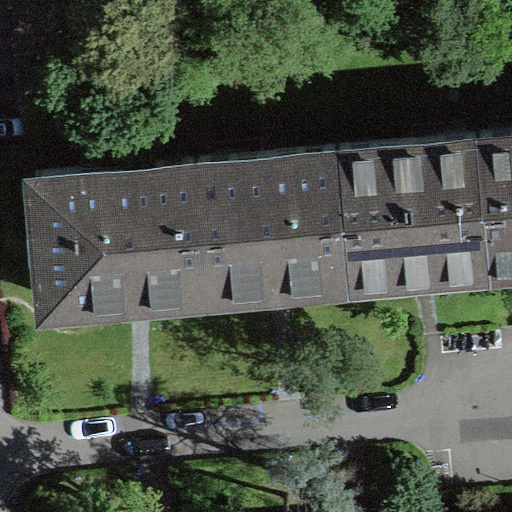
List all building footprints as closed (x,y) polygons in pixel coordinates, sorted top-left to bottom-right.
[(12,0),(19,49),(84,40),(78,0),(12,0)] [(96,132),(84,40),(19,49),(31,141),(96,132)] [(511,125),(477,129),(488,254),(511,252),(511,125)] [(488,254),(477,129),(337,141),(348,267),(416,261),(488,254)] [(196,153),(207,279),(274,273),(348,267),(337,141),(196,153)] [(35,168),(46,293),(135,286),(207,279),(196,153),(35,168)]
